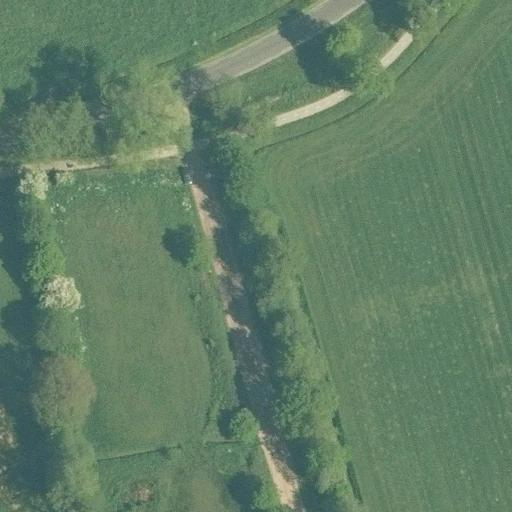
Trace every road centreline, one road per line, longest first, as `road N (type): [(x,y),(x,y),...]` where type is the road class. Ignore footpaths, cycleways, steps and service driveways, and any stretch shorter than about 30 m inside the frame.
road 1 (tertiary): [(0,136),(173,96),(262,55),(351,0)]
road 2 (track): [(189,150),(294,511)]
